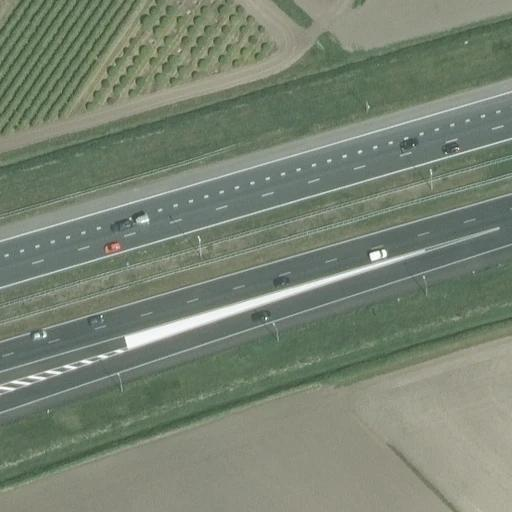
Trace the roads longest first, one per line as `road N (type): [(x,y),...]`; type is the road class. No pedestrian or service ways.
road 1 (motorway): [(511,124),(0,273)]
road 2 (motorway): [(0,405),(299,304),(496,214)]
road 3 (motorway): [(0,357),(496,214)]
